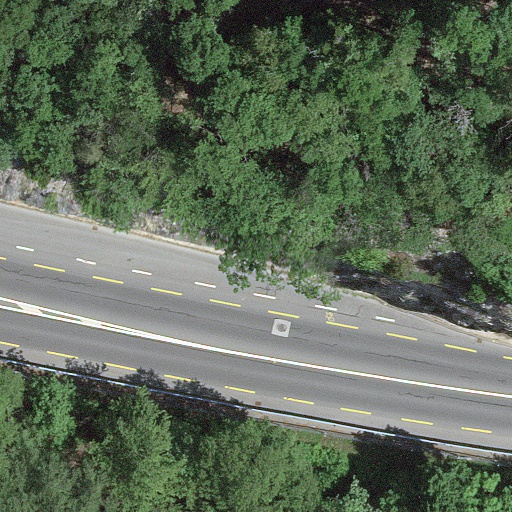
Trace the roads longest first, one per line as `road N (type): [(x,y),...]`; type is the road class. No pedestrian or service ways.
road 1 (primary): [(511,401),(0,300)]
road 2 (track): [(0,231),(35,240),(113,326)]
